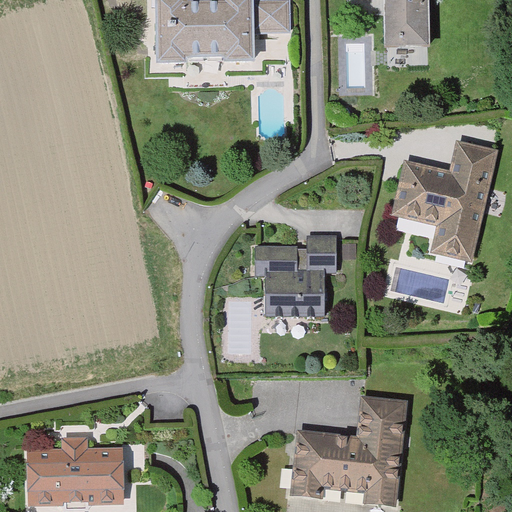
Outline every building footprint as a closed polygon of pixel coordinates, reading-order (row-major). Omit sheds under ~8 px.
[(192,3),(160,3),(161,72),(192,72),(192,66),(229,66),(229,71),(261,71),(261,38),(293,38),(292,6),(260,6),(260,0),(228,1),(228,6),(192,7),(192,3)] [(446,0),(347,0),(348,7),(387,6),(388,58),(434,57),(433,5),(446,5),(446,0)] [(435,260),(476,269),(503,157),(461,147),(454,178),(408,167),(395,223),(442,234),(435,260)] [(339,239),(308,240),(308,252),(300,252),(300,250),(257,250),(257,279),(270,279),(270,318),(330,318),(329,277),(339,277),(339,239)] [(410,402),(363,397),(359,437),(299,430),(292,497),(325,501),(327,491),(367,495),(366,505),(399,509),(410,402)] [(126,507),(125,450),(89,451),(89,441),(63,441),(63,451),(28,452),(29,508),(65,508),(65,503),(90,503),(90,508),(126,507)]
